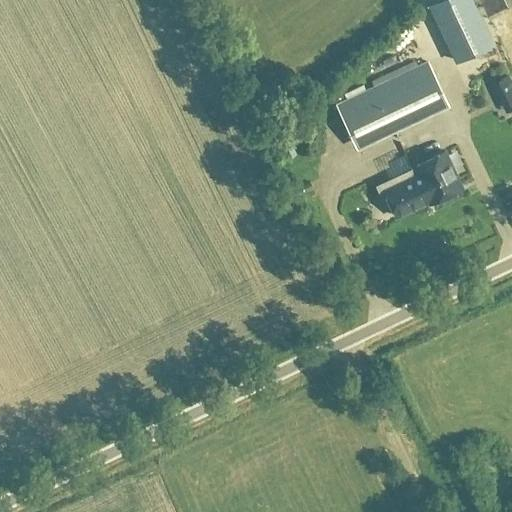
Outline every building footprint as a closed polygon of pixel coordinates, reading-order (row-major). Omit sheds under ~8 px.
[(455,61),(492,44),(470,0),(444,0),(430,7),(455,61)] [(427,62),(373,88),(391,126),(445,100),(427,62)] [(506,76),(493,83),(497,91),(510,85),(506,76)] [(391,126),(373,88),(337,105),(355,143),(391,126)] [(274,134),(286,159),(295,154),(287,137),(302,125),(295,116),(274,134)] [(412,167),(412,168),(375,186),(387,212),(393,209),(396,217),(428,202),(429,204),(462,188),(445,151),(412,167)] [(310,183),(301,187),(304,193),(312,189),(310,183)]
